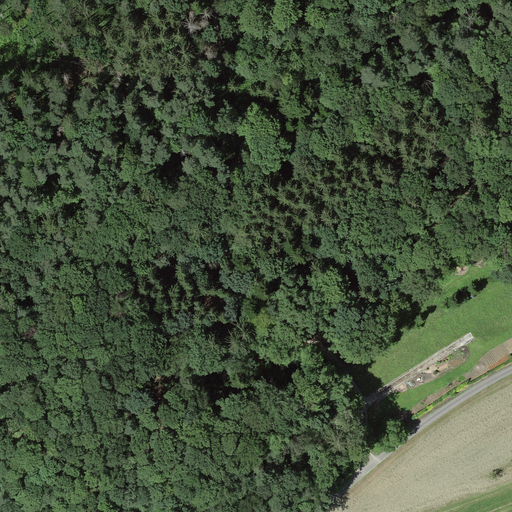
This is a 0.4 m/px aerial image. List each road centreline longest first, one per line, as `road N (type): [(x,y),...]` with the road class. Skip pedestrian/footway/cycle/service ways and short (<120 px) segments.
road 1 (track): [(360,473),(363,404),(293,291),(235,126),(212,0)]
road 2 (unclassified): [(511,370),(420,425),(314,511)]
road 3 (track): [(363,404),(471,334)]
